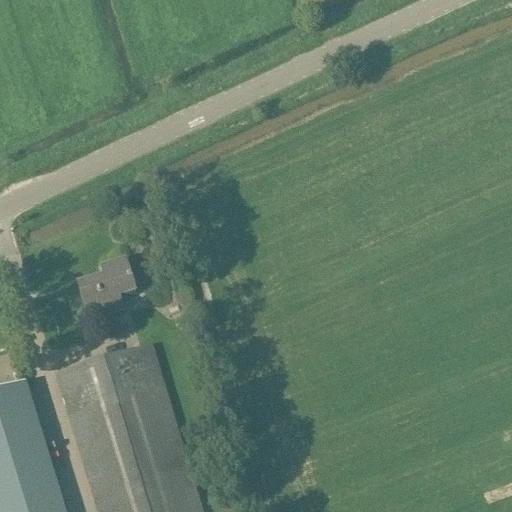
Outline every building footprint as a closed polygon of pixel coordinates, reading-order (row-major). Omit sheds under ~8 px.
[(144,211),(139,215),(141,222),(146,224),(151,220),(149,213),(144,211)] [(120,299),(135,295),(126,263),(102,270),(105,279),(78,287),(88,322),(123,312),(120,299)] [(187,326),(180,328),(182,335),(189,333),(187,326)] [(57,378),(82,459),(97,511),(201,511),(152,349),(57,378)] [(0,443),(39,431),(26,387),(0,395),(0,443)]
